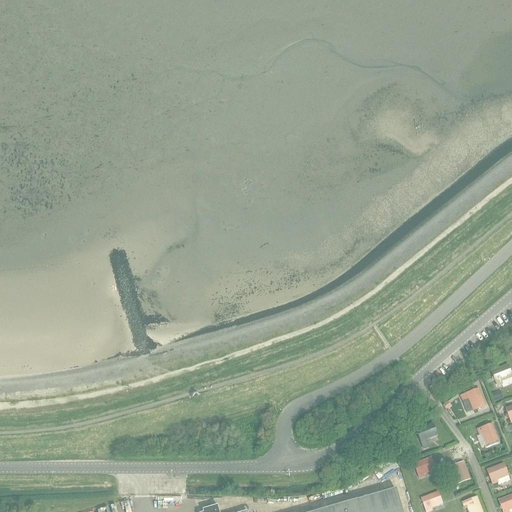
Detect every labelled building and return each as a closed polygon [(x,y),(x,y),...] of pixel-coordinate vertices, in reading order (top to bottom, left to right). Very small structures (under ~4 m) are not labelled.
[(437,367),(441,372),(448,368),(444,362),(437,367)] [(501,382),(511,377),(511,376),(508,366),(491,372),(497,387),(502,385),(501,382)] [(499,389),(490,393),(494,401),(503,398),(499,389)] [(464,395),(460,397),(462,401),(466,400),(469,399),(473,411),(485,406),(478,390),(464,395)] [(447,401),(442,405),(446,410),(451,406),(447,401)] [(428,448),(427,443),(425,440),(437,436),(433,425),(416,431),(423,450),(428,448)] [(487,445),(498,441),(492,425),(478,430),(480,435),(482,434),(487,445)] [(424,474),(435,470),(431,459),(415,465),(420,479),(425,477),(424,474)] [(458,484),(469,480),(463,463),(449,468),(451,473),(454,472),(458,484)] [(496,480),(508,476),(503,465),(487,471),(492,485),(497,483),(496,480)] [(389,483),(397,482),(395,471),(387,472),(389,483)] [(402,511),(396,490),(320,511),(218,511),(217,506),(202,511),(402,511)] [(431,509),(442,505),(438,493),(422,500),(426,511),(431,511),(432,511),(431,509)] [(508,511),(511,509),(511,496),(499,501),(502,511),(508,511)] [(120,511),(130,510),(128,499),(113,502),(115,511),(120,511)] [(468,511),(481,511),(476,499),(463,504),(465,509),(467,508),(468,511)]
